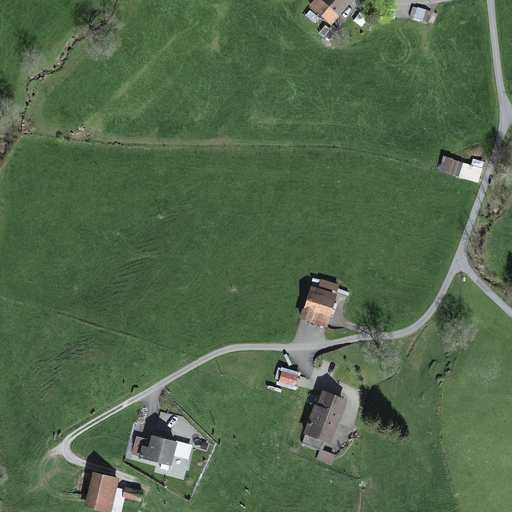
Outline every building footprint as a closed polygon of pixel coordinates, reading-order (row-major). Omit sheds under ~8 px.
[(349,0),(315,0),(309,8),(331,28),(353,4),(349,0)] [(432,13),(413,7),(410,18),(428,24),(432,13)] [(478,184),(483,170),(444,158),(439,173),(478,184)] [(339,286),(321,281),(319,288),(337,293),(339,286)] [(338,296),(311,288),(304,312),(302,312),(300,321),(328,329),(338,296)] [(301,371),(281,366),(276,384),(296,390),(301,371)] [(306,432),(302,443),(320,450),(321,450),(322,449),(324,441),(330,443),(347,397),(323,388),(317,404),(315,403),(304,431),(306,432)] [(136,435),(131,455),(187,468),(193,444),(152,432),(151,434),(148,435),(147,438),(136,435)] [(335,453),(322,449),(321,450),(320,450),(316,459),(331,464),(335,453)] [(120,476),(93,469),(84,506),(110,511),(111,511),(117,486),(120,476)] [(143,490),(125,485),(124,488),(122,496),(125,497),(140,501),(143,490)] [(122,496),(124,488),(117,486),(111,511),(114,511),(121,511),(125,497),(122,496)]
